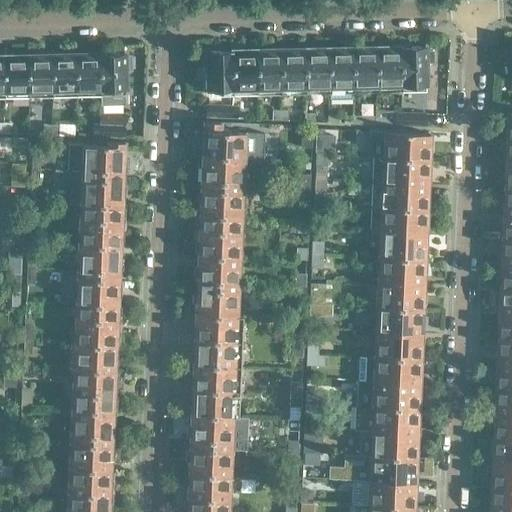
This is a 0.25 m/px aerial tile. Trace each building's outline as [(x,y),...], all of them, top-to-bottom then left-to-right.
[(401,84),(399,47),(376,48),(377,88),(401,88),(401,84)] [(400,47),(399,47),(401,84),(401,88),(401,87),(425,87),(426,87),(425,63),(433,63),(433,51),(425,51),(425,47),(401,47),(400,47)] [(352,48),(328,49),(329,89),(329,99),(352,99),(352,89),(352,48)] [(377,88),(376,48),(352,48),(352,89),(377,88)] [(305,90),(304,49),(280,50),(280,90),(305,90)] [(329,89),(328,49),(304,49),(305,90),(329,89)] [(280,90),(280,50),(256,51),(257,91),(280,90)] [(233,85),(232,51),(207,52),(208,92),(233,91),(233,85)] [(257,91),(256,51),(232,51),(233,85),(233,91),(257,91)] [(99,94),(99,54),(75,55),(76,95),(99,94)] [(99,54),(99,94),(99,105),(125,105),(125,94),(124,70),(131,69),(130,56),(124,56),(124,54),(99,54)] [(52,96),(51,55),(27,56),(28,96),(52,96)] [(76,95),(75,55),(51,55),(52,96),(76,95)] [(28,96),(27,56),(2,57),(4,97),(28,96)] [(231,118),(232,106),(206,105),(205,117),(207,117),(207,118),(208,118),(208,117),(231,118)] [(279,121),(280,110),(271,109),(270,121),(279,121)] [(288,110),(280,110),(279,121),(288,122),(288,110)] [(312,123),(312,122),(312,111),(303,111),(303,122),(312,123)] [(98,113),(98,124),(125,125),(126,114),(98,113)] [(426,126),(426,114),(400,113),(400,124),(423,125),(423,126),(424,126),(426,126)] [(374,117),(353,116),(353,124),(374,125),(374,117)] [(203,121),(202,157),(243,159),(245,131),(219,130),(220,122),(203,121)] [(11,123),(3,123),(2,123),(2,133),(10,134),(11,123)] [(50,135),(51,125),(42,124),(41,135),(50,135)] [(125,137),(125,125),(98,124),(98,127),(97,136),(125,137)] [(59,125),(51,125),(50,135),(58,136),(59,125)] [(373,132),(372,157),(429,159),(430,134),(373,132)] [(311,148),(311,135),(301,134),(300,147),(311,148)] [(26,139),(13,138),(12,146),(25,147),(26,139)] [(82,145),(81,170),(94,171),(94,180),(102,180),(102,171),(110,171),(110,181),(122,182),(123,170),(126,170),(126,159),(123,159),(124,142),(107,141),(107,146),(82,145)] [(315,141),(315,154),(327,155),(328,142),(315,141)] [(31,151),(30,168),(39,168),(40,151),(31,151)] [(326,167),(327,155),(315,154),(314,166),(326,167)] [(198,168),(198,179),(201,179),(200,190),(213,190),(214,181),(221,181),(221,190),(229,190),(230,181),(243,182),(242,183),(252,184),(253,159),(243,159),(202,157),(201,168),(198,168)] [(428,184),(429,159),(372,157),(371,181),(428,184)] [(24,172),(24,164),(12,163),(12,171),(24,172)] [(326,179),(326,167),(314,166),(314,178),(326,179)] [(38,184),(39,168),(30,168),(29,184),(38,184)] [(122,184),(122,182),(110,181),(110,171),(102,171),(102,180),(94,180),(94,171),(81,170),(71,170),(69,204),(80,204),(121,205),(122,194),(125,194),(125,184),(122,184)] [(298,173),(298,184),(310,185),(310,174),(298,173)] [(325,192),(326,179),(314,178),(313,191),(325,192)] [(252,184),(242,183),(243,182),(230,181),(229,190),(221,190),(221,181),(214,181),(213,190),(200,190),(200,193),(197,193),(197,204),(200,204),(199,215),(241,217),(241,218),(251,218),(252,184)] [(426,208),(428,184),(371,181),(370,207),(426,208)] [(309,198),(310,185),(298,184),(297,197),(309,198)] [(313,191),(313,204),(325,204),(325,192),(313,191)] [(14,196),(13,212),(24,212),(25,197),(14,196)] [(29,201),(28,219),(37,220),(38,202),(29,201)] [(121,209),(121,205),(80,204),(78,244),(120,246),(120,244),(123,244),(124,209),(121,209)] [(313,204),(312,216),(313,216),(324,217),(325,204),(313,204)] [(425,233),(426,208),(370,207),(369,230),(379,231),(425,233)] [(241,218),(241,217),(199,215),(199,218),(196,218),(195,253),(198,253),(198,256),(239,257),(241,218)] [(308,233),(308,220),(289,219),(289,232),(308,233)] [(13,226),(12,234),(22,234),(23,226),(13,226)] [(424,259),(425,233),(379,231),(378,257),(424,259)] [(311,241),(311,254),(322,254),(323,241),(311,241)] [(27,242),(26,267),(36,268),(38,242),(27,242)] [(120,246),(78,244),(68,244),(67,255),(78,256),(77,270),(89,270),(89,279),(98,280),(98,271),(106,271),(106,280),(118,280),(119,269),(122,269),(122,259),(119,259),(120,246)] [(296,248),(295,260),(306,260),(307,249),(296,248)] [(8,249),(7,258),(21,259),(21,249),(8,249)] [(322,266),(322,254),(311,254),(310,265),(322,266)] [(238,281),(239,257),(198,256),(197,268),(194,268),(193,278),(197,278),(196,289),(209,290),(210,280),(217,281),(217,290),(225,290),(225,281),(238,281)] [(423,283),(424,259),(378,257),(377,281),(423,283)] [(511,286),(511,261),(504,262),(503,286),(511,286)] [(35,284),(36,268),(26,267),(25,284),(35,284)] [(68,279),(67,294),(76,295),(75,303),(117,305),(118,294),(121,294),(121,284),(118,283),(118,280),(106,280),(106,271),(98,271),(98,280),(89,279),(89,270),(77,270),(77,279),(68,279)] [(20,282),(20,274),(8,273),(7,282),(20,282)] [(294,273),(294,284),(305,285),(306,274),(294,273)] [(327,284),(310,283),(309,303),(320,304),(339,305),(340,280),(328,279),(327,284)] [(237,316),(238,281),(225,281),(225,290),(217,290),(217,281),(210,280),(209,290),(196,289),(196,293),(193,293),(192,303),(195,303),(195,314),(237,316)] [(422,308),(423,283),(377,281),(376,306),(422,308)] [(19,292),(20,282),(7,282),(7,291),(19,292)] [(305,298),(305,285),(294,284),(293,297),(305,298)] [(511,311),(511,286),(503,286),(502,311),(511,311)] [(117,308),(117,305),(75,303),(74,343),(115,346),(115,344),(119,344),(120,308),(117,308)] [(319,315),(320,304),(309,303),(308,315),(319,315)] [(421,333),(422,308),(376,306),(375,331),(421,333)] [(24,311),(23,340),(32,340),(33,312),(24,311)] [(511,337),(511,311),(502,311),(501,337),(511,337)] [(241,316),(237,316),(195,314),(193,365),(239,367),(241,316)] [(303,345),(303,332),(292,331),(291,344),(303,345)] [(420,358),(421,333),(375,331),(374,356),(420,358)] [(511,361),(511,337),(501,337),(500,361),(511,361)] [(23,340),(22,355),(31,356),(32,340),(23,340)] [(306,341),(306,353),(317,353),(317,341),(306,341)] [(115,347),(115,346),(74,343),(71,343),(69,369),(73,369),(114,370),(115,347)] [(302,357),(303,345),(291,344),(291,357),(302,357)] [(317,366),(317,353),(306,353),(306,366),(317,366)] [(358,355),(357,380),(373,381),(419,383),(420,358),(374,356),(358,355)] [(511,386),(511,361),(500,361),(499,386),(511,386)] [(237,415),(239,367),(193,365),(191,413),(237,415)] [(15,379),(16,370),(3,369),(2,378),(15,379)] [(114,370),(73,369),(71,410),(112,412),(113,409),(116,409),(117,374),(114,374),(114,370)] [(15,387),(15,379),(2,378),(2,386),(15,387)] [(301,381),(290,381),(289,394),(300,395),(301,381)] [(418,408),(419,383),(373,381),(372,405),(372,406),(418,408)] [(511,386),(499,386),(498,411),(511,411),(511,386)] [(21,388),(20,409),(31,410),(32,388),(21,388)] [(304,390),(304,403),(316,404),(316,390),(304,390)] [(300,408),(300,395),(289,394),(288,407),(300,408)] [(315,415),(316,404),(304,403),(303,415),(315,415)] [(355,405),(354,430),(359,430),(371,431),(371,430),(417,432),(418,409),(418,408),(372,406),(372,405),(355,405)] [(31,410),(20,409),(19,425),(20,425),(28,426),(30,426),(31,410)] [(112,423),(112,412),(71,410),(70,444),(83,444),(84,436),(92,436),(92,445),(99,445),(99,436),(111,436),(112,434),(115,434),(115,423),(112,423)] [(511,436),(511,411),(498,411),(496,436),(511,436)] [(237,418),(237,415),(191,413),(190,426),(187,426),(187,436),(190,437),(190,438),(203,439),(202,448),(210,448),(211,439),(218,439),(218,449),(231,450),(232,443),(241,443),(242,418),(237,418)] [(20,425),(19,442),(28,442),(28,426),(20,425)] [(359,430),(358,455),(370,456),(416,458),(417,432),(371,430),(371,431),(359,430)] [(323,433),(303,433),(302,453),(314,453),(322,454),(323,433)] [(111,448),(111,436),(99,436),(99,445),(92,445),(92,436),(84,436),(83,444),(70,444),(69,468),(110,470),(110,459),(114,459),(114,448),(111,448)] [(511,436),(496,436),(495,461),(511,462),(511,436)] [(230,475),(231,450),(218,449),(218,439),(211,439),(210,448),(202,448),(203,439),(190,438),(189,451),(186,451),(186,462),(189,462),(188,473),(230,475)] [(27,457),(28,442),(19,442),(18,457),(27,457)] [(287,442),(287,452),(298,452),(298,442),(287,442)] [(297,466),(298,452),(287,452),(287,465),(297,466)] [(313,465),(314,453),(302,453),(302,465),(313,465)] [(358,455),(357,481),(368,481),(368,480),(414,483),(416,458),(370,456),(358,455)] [(511,462),(495,461),(494,487),(511,488),(511,487),(511,462)] [(0,465),(0,474),(12,475),(12,466),(0,465)] [(110,473),(110,470),(69,468),(67,509),(108,511),(108,508),(111,509),(113,473),(110,473)] [(228,511),(230,475),(188,473),(188,476),(185,476),(183,511),(186,511),(228,511)] [(0,482),(11,484),(12,475),(0,474),(0,482)] [(413,507),(414,483),(368,480),(368,481),(367,505),(413,507)] [(511,511),(511,487),(511,488),(494,487),(493,511),(511,511)] [(312,490),(300,489),(300,502),(311,503),(312,490)] [(26,490),(17,490),(16,508),(24,508),(26,490)] [(310,511),(311,503),(300,502),(298,511),(310,511)]
